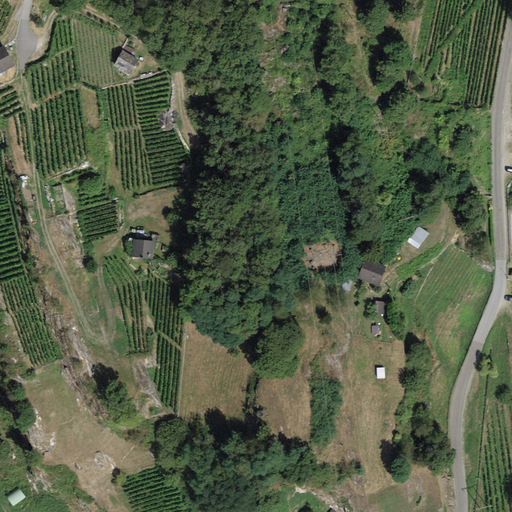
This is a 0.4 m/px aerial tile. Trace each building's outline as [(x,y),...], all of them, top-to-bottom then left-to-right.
[(0,76),(15,69),(4,47),(0,49),(0,76)] [(139,62),(122,52),(113,67),(130,77),(139,62)] [(420,251),(430,236),(422,230),(411,245),(420,251)] [(154,244),(133,241),(131,259),(152,262),(154,244)] [(386,268),(364,259),(356,278),(378,287),(386,268)]
